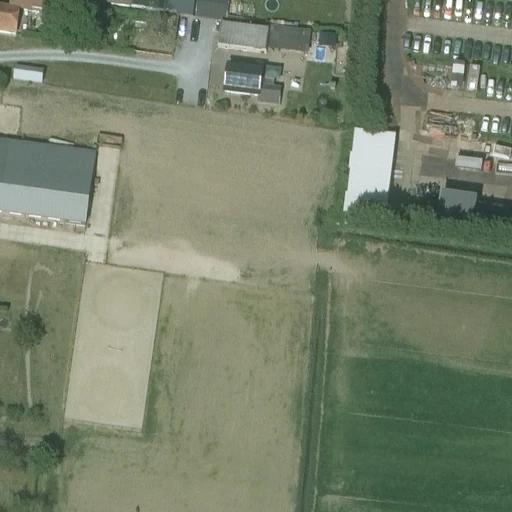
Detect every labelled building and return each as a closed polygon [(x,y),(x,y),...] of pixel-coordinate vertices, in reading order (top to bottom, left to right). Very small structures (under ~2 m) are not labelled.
[(0,8),(0,33),(15,36),(18,12),(54,18),(56,0),(10,0),(9,10),(0,8)] [(92,0),(92,4),(129,9),(164,14),(164,13),(192,18),(195,0),(92,0)] [(225,0),(224,9),(212,7),(211,12),(241,17),(244,0),(225,0)] [(220,26),(218,49),(265,56),(266,52),(308,57),(311,33),(268,28),(268,32),(220,26)] [(320,47),(335,48),(336,36),(320,35),(320,47)] [(463,92),(463,66),(433,65),(433,91),(463,92)] [(260,71),(227,67),(224,93),(257,97),(256,106),(278,109),(280,91),(272,89),(274,82),(259,81),(260,71)] [(464,93),(488,94),(490,68),(465,67),(464,93)] [(41,87),(42,72),(14,68),(12,83),(41,87)] [(0,127),(4,106),(0,105),(0,217),(104,231),(113,157),(0,141),(0,127)] [(354,133),(344,218),(382,223),(391,138),(354,133)]
